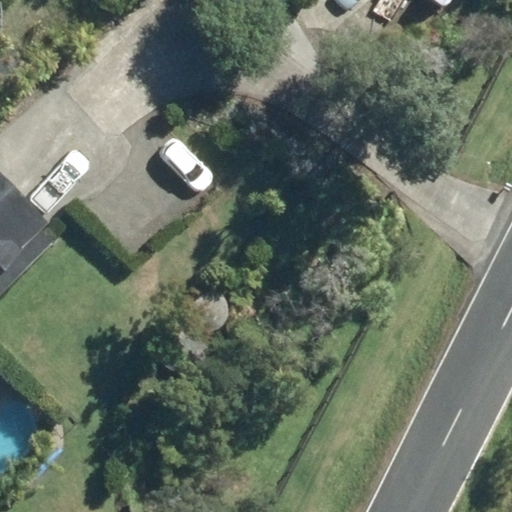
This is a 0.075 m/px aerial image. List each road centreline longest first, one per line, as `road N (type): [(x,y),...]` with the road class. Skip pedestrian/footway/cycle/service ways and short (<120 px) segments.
road 1 (unknown): [(511,184),(347,82),(289,0)]
road 2 (unclassified): [(511,317),(411,511)]
